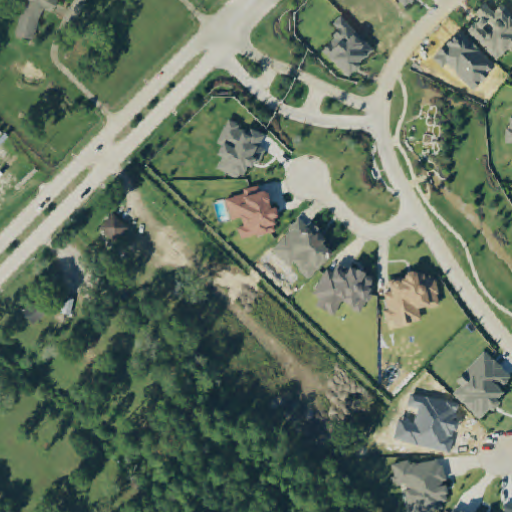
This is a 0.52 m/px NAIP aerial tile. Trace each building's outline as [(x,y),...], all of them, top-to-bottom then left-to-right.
[(30,0),(22,40),(38,44),(45,13),(56,15),(62,9),(63,4),(59,0),(30,0)] [(511,4),(504,11),(486,11),(479,17),(486,26),(479,26),(472,33),(500,64),(511,54),(511,4)] [(219,171),(248,184),(259,161),(258,160),(269,138),(253,131),(252,134),(231,124),(221,146),(229,150),(219,171)] [(230,202),(234,223),(248,220),(250,230),(241,231),(244,242),(277,236),(275,228),(285,227),(282,210),(276,211),(273,194),(262,196),(261,189),(246,192),(247,198),(230,202)] [(134,231),(119,216),(103,232),(119,247),(134,231)] [(274,254),(292,270),(295,267),(313,283),(339,255),(330,247),(334,243),(313,225),(309,229),(302,222),(274,254)] [(338,319),(345,306),(366,316),(381,284),(341,266),(337,275),(329,272),(317,299),(323,301),(319,310),(338,319)] [(444,310),(441,291),(429,293),(426,274),(412,277),(412,281),(393,285),(395,296),(388,297),(392,313),(388,314),(390,326),(399,324),(400,330),(423,326),(420,314),(444,310)]
